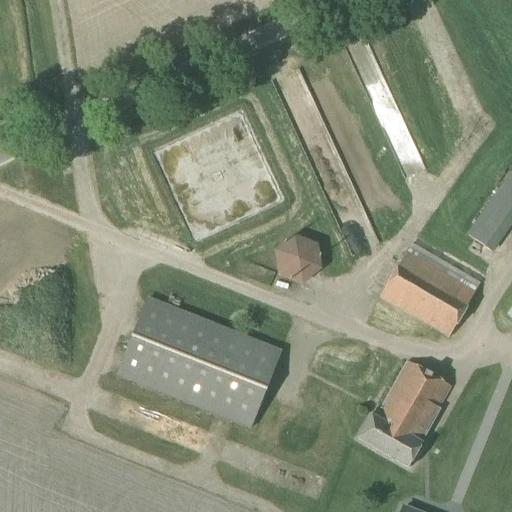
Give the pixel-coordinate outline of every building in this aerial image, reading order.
[(467,235),(493,252),(511,224),(511,175),(508,173),(499,186),(500,187),(467,235)] [(277,277),(301,287),(321,270),(318,246),(294,236),(274,252),(277,277)] [(379,299),(448,339),(476,290),(408,250),(379,299)] [(117,377),(249,430),(280,352),(148,299),(117,377)] [(357,440),(408,469),(422,445),(421,445),(440,411),(437,409),(449,387),(407,363),(378,413),(374,410),(371,415),(357,440)]
